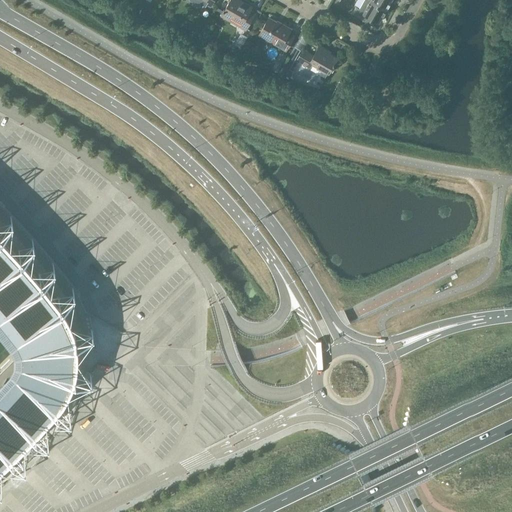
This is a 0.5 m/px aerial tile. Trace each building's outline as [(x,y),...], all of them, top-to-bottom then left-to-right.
[(230,0),(222,16),(246,30),(255,13),(250,10),(252,7),(240,0),(230,0)] [(380,22),(387,9),(371,0),(365,11),(357,6),(353,13),(365,20),(368,15),(380,22)] [(371,0),(387,9),(391,0),(371,0)] [(276,41),(274,43),(286,50),(294,36),(289,33),(291,29),(281,23),(280,24),(269,17),(261,32),(276,41)] [(313,64),(329,73),(338,58),(326,51),(327,49),(320,45),(314,55),(303,49),(297,60),(311,68),(313,64)] [(300,50),(295,47),(290,55),(291,56),(295,58),(300,50)] [(285,66),(284,65),(281,71),(279,74),(285,77),(290,68),(285,66)] [(0,453),(4,450),(37,415),(56,395),(69,369),(75,348),(73,327),(64,303),(46,278),(14,239),(0,225),(0,453)]
